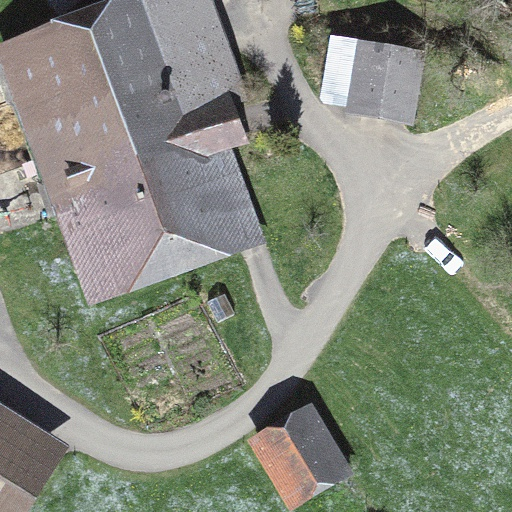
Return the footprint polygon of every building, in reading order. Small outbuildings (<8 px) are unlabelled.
[(236,141),(235,140),(224,109),(233,100),(197,0),(173,0),(0,62),(15,103),(38,94),(103,277),(227,232),(199,154),(236,141)] [(52,0),(58,8),(69,0),(52,0)] [(426,63),(368,44),(349,102),(406,122),(426,63)] [(331,471),(303,429),(315,422),(315,421),(308,412),(258,446),(292,497),(331,471)] [(0,511),(11,511),(47,455),(0,426),(0,511)]
